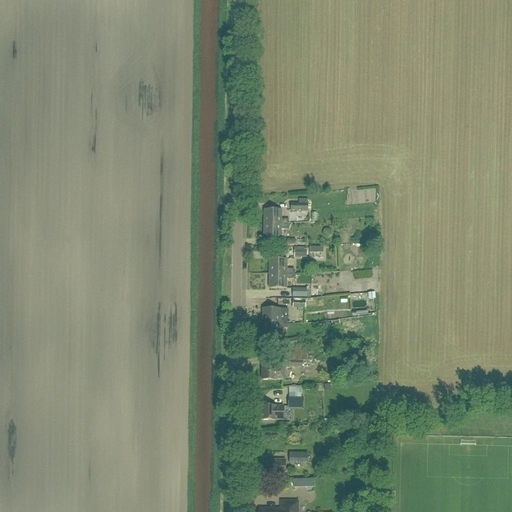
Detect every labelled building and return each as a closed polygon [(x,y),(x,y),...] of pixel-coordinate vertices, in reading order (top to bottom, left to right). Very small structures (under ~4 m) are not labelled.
[(263,225),(288,225),(288,220),(281,220),(281,211),(264,210),(263,225)] [(288,225),(263,225),(263,240),(281,240),(281,230),(288,230),(288,225)] [(269,275),(294,275),(294,270),(286,270),(287,260),(269,260),(269,275)] [(294,280),(294,275),(269,275),(268,289),(286,289),(286,280),(294,280)] [(306,290),(292,289),(292,298),(306,298),(306,290)] [(296,310),(306,308),(304,299),(294,301),(296,310)] [(342,303),(330,304),(331,312),(343,311),(342,303)] [(262,324),(287,324),(287,319),(280,319),(280,309),(262,309),(262,324)] [(287,324),(262,324),(262,338),(279,339),(279,333),(284,333),(284,329),(287,329),(287,324)] [(297,347),(296,339),(280,341),(281,349),(297,347)] [(304,350),(287,349),(286,368),(304,369),(304,350)] [(276,367),(262,366),(261,381),(276,381),(284,381),(284,367),(276,367)] [(301,409),(301,387),(289,387),(289,398),(287,398),(287,409),(301,409)] [(276,407),(261,407),(261,421),(275,421),(283,421),(283,407),(276,407)] [(309,453),(290,452),(290,464),(309,464),(309,453)] [(285,461),(260,460),(260,476),(284,476),(285,461)] [(315,487),(315,478),(294,479),(295,488),(315,487)] [(297,511),(298,502),(281,502),(281,510),(259,509),(258,511),(297,511)]
